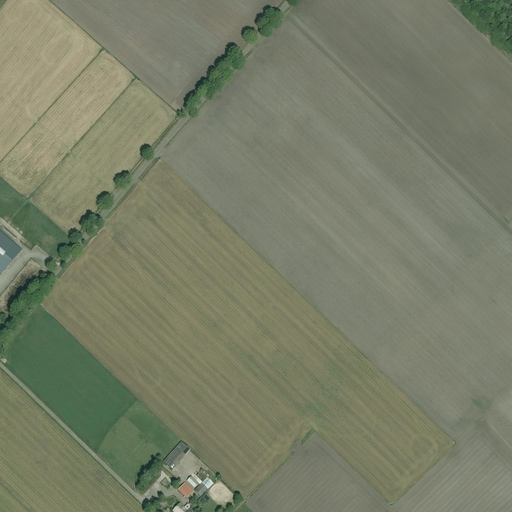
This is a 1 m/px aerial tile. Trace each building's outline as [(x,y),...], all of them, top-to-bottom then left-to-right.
[(0,273),(1,275),(21,252),(0,233),(0,273)] [(176,467),(167,459),(163,463),(172,471),(176,467)] [(187,481),(194,488),(199,484),(191,476),(187,481)] [(207,478),(194,491),(200,497),(213,484),(207,478)] [(178,490),(187,499),(193,492),(190,489),(191,488),(185,482),(178,490)]
